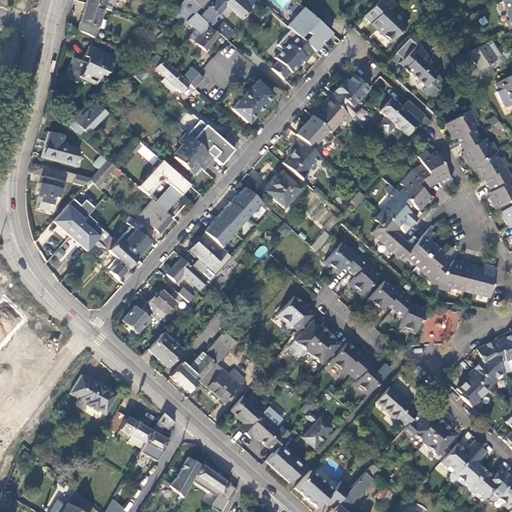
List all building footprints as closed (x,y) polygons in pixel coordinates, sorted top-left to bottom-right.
[(84,0),(84,3),(101,8),(110,11),(113,0),(84,0)] [(194,13),(199,8),(192,0),(183,10),(193,14),(194,13)] [(208,5),(198,16),(205,22),(209,25),(214,20),(212,18),(222,8),(226,11),(228,8),(240,19),(249,9),(245,5),(249,1),(247,0),(214,0),(209,6),(208,5)] [(303,8),(315,20),(321,14),(305,0),(299,0),(297,3),(303,8)] [(320,0),(305,0),(321,14),(328,6),(320,0)] [(394,5),(388,0),(377,0),(375,2),(364,15),(371,22),(370,23),(390,42),(406,25),(390,9),(394,5)] [(427,0),(418,0),(425,9),(431,6),(427,0)] [(511,0),(505,0),(503,1),(507,11),(507,13),(510,19),(509,20),(511,26),(511,0)] [(84,3),(75,30),(92,37),(101,8),(84,3)] [(193,14),(183,10),(177,8),(174,17),(182,24),(183,22),(193,14)] [(320,45),(318,43),(320,41),(322,42),(330,34),(315,20),(303,8),(286,27),(289,30),(299,39),(313,52),(320,45)] [(198,16),(194,13),(193,14),(183,22),(196,34),(189,43),(194,47),(195,45),(203,52),(216,35),(203,25),(205,22),(198,16)] [(227,41),(233,35),(222,25),(215,31),(227,41)] [(289,30),(276,45),(281,50),(274,59),(277,62),(271,69),(283,80),(290,73),(291,74),(299,65),(301,67),(313,52),(299,39),(289,30)] [(155,46),(164,38),(160,33),(150,41),(146,50),(150,51),(151,51),(155,46)] [(416,47),(409,40),(395,54),(402,61),(399,65),(405,70),(406,70),(425,88),(429,84),(434,90),(441,82),(436,77),(437,75),(429,67),(428,64),(417,45),(416,47)] [(501,57),(490,40),(483,44),(494,60),(494,61),(501,57)] [(494,60),(483,44),(466,52),(476,68),(464,75),(470,84),(485,77),(482,72),(493,65),(491,62),(494,60)] [(80,78),(94,84),(95,83),(96,82),(96,80),(99,73),(105,76),(109,68),(107,63),(110,57),(87,46),(79,61),(72,58),(62,78),(74,83),(76,80),(80,78)] [(182,78),(155,55),(147,64),(153,69),(163,79),(174,89),(180,94),(189,84),(182,78)] [(126,72),(140,60),(133,57),(122,67),(126,72)] [(143,60),(138,66),(148,75),(153,69),(147,64),(143,60)] [(138,66),(131,72),(144,84),(150,77),(148,75),(138,66)] [(191,67),(182,78),(189,84),(196,76),(198,74),(191,67)] [(504,89),(506,95),(511,91),(511,75),(494,84),(497,91),(498,92),(504,89)] [(189,84),(195,90),(202,81),(196,76),(189,84)] [(334,93),(329,99),(350,118),(355,112),(351,107),(366,90),(352,78),(343,87),(340,84),(333,92),(334,93)] [(170,93),(174,89),(163,79),(160,83),(170,93)] [(231,110),(246,124),(257,112),(258,114),(262,110),(262,106),(271,97),(255,83),(231,110)] [(434,90),(429,84),(425,88),(423,90),(432,99),(438,93),(434,90)] [(496,92),(503,107),(511,103),(506,95),(504,89),(498,92),(497,91),(496,92)] [(344,124),(349,118),(327,99),(319,107),(321,109),(317,113),(316,112),(310,118),(326,132),(330,135),(339,125),(344,124)] [(405,100),(399,107),(396,105),(394,108),(388,102),(379,112),(386,118),(378,126),(386,134),(394,125),(404,134),(421,115),(405,100)] [(82,137),(106,114),(92,102),(67,123),(82,137)] [(355,115),(362,121),(369,114),(361,108),(355,115)] [(460,144),(475,135),(472,130),(476,127),(472,120),(476,118),(471,110),(445,125),(451,136),(456,138),(460,144)] [(218,165),(232,150),(221,141),(197,119),(196,121),(186,112),(181,117),(191,126),(184,134),(203,152),(209,145),(216,152),(211,158),(212,160),(218,165)] [(497,116),(490,118),(493,129),(500,127),(497,116)] [(310,118),(294,135),(297,138),(310,150),(326,132),(310,118)] [(42,155),(73,164),(77,149),(59,144),(61,135),(48,131),(42,155)] [(203,152),(184,134),(177,142),(182,147),(172,157),(194,177),(201,169),(202,170),(212,160),(211,158),(203,152)] [(221,141),(232,150),(236,144),(226,135),(221,141)] [(460,144),(464,152),(461,153),(469,167),(471,166),(493,154),(495,152),(491,144),(487,146),(483,140),(479,142),(475,135),(460,144)] [(285,159),(281,164),(298,179),(300,182),(307,174),(307,171),(319,158),(310,150),(297,138),(285,152),(285,159)] [(142,143),(136,150),(152,165),(159,158),(142,143)] [(107,152),(102,158),(105,160),(106,160),(114,167),(118,162),(107,152)] [(430,181),(436,182),(447,175),(435,154),(428,157),(426,153),(417,158),(421,166),(412,172),(411,172),(426,185),(430,181)] [(489,184),(507,175),(504,169),(507,167),(501,159),(497,161),(493,154),(471,166),(480,182),(486,179),(489,184)] [(101,181),(108,173),(114,167),(106,160),(105,160),(94,172),(95,173),(90,178),(89,180),(96,187),(99,190),(105,184),(101,181)] [(160,161),(137,187),(147,196),(161,180),(169,186),(154,203),(155,204),(165,212),(180,195),(178,193),(186,184),(160,161)] [(119,182),(124,176),(114,167),(108,173),(119,182)] [(426,185),(411,172),(399,186),(402,189),(398,194),(407,202),(412,206),(424,193),(421,190),(426,185)] [(90,178),(74,174),(72,183),(83,186),(88,180),(89,180),(90,178)] [(262,193),(282,210),(299,191),(279,174),(262,193)] [(495,209),(511,199),(511,180),(511,181),(507,175),(489,184),(493,190),(486,194),(495,209)] [(37,208),(46,211),(49,204),(52,205),(54,197),(58,199),(61,190),(62,190),(64,182),(41,176),(39,183),(38,183),(36,193),(40,194),(37,208)] [(261,204),(243,189),(235,197),(229,203),(246,218),(253,210),(256,210),(261,204)] [(398,194),(394,191),(388,197),(392,200),(380,214),(394,226),(406,212),(402,208),(407,202),(398,194)] [(363,199),(364,198),(359,192),(347,205),(353,211),(363,199)] [(429,197),(424,193),(412,206),(417,211),(429,197)] [(154,203),(152,201),(134,221),(137,224),(155,204),(154,203)] [(232,233),(246,218),(229,203),(228,202),(223,209),(216,218),(232,232),(232,233)] [(163,214),(165,213),(165,212),(155,204),(137,224),(144,230),(149,225),(158,234),(170,220),(163,214)] [(511,206),(500,213),(509,228),(511,227),(511,206)] [(75,208),(57,227),(83,253),(89,248),(91,245),(93,243),(101,234),(75,208)] [(416,220),(406,212),(394,226),(396,228),(403,220),(410,227),(412,224),(416,220)] [(394,226),(380,214),(375,220),(379,224),(370,235),(379,242),(394,226)] [(210,224),(203,232),(203,233),(220,249),(225,243),(225,240),(232,232),(216,218),(215,217),(210,223),(210,224)] [(130,218),(125,223),(129,227),(116,242),(135,259),(149,244),(139,235),(144,230),(137,224),(134,221),(130,218)] [(410,227),(403,220),(396,228),(398,229),(403,234),(410,227)] [(284,238),(291,231),(284,224),(277,232),(284,238)] [(396,228),(394,226),(379,242),(394,256),(405,243),(394,234),(398,229),(396,228)] [(435,236),(427,230),(424,234),(414,245),(408,240),(405,243),(394,256),(400,261),(404,256),(416,266),(433,247),(429,243),(435,236)] [(108,235),(104,231),(101,234),(93,243),(98,248),(108,235)] [(220,249),(203,233),(186,251),(196,260),(189,267),(206,282),(213,274),(209,271),(225,253),(220,249)] [(315,252),(328,237),(324,233),(310,248),(315,252)] [(117,279),(135,259),(116,242),(108,235),(98,248),(103,252),(106,252),(107,251),(115,258),(110,263),(113,266),(108,272),(117,279)] [(351,269),(362,257),(353,249),(350,253),(340,244),(324,262),(338,275),(346,265),(351,269)] [(264,258),(267,247),(258,245),(255,256),(264,258)] [(439,252),(433,247),(416,266),(429,277),(427,280),(437,289),(442,272),(444,270),(439,265),(451,251),(445,246),(439,252)] [(196,260),(186,251),(179,259),(189,267),(196,260)] [(353,272),(364,260),(362,257),(351,269),(353,272)] [(179,258),(165,274),(174,282),(181,275),(198,291),(206,282),(189,267),(179,259),(179,258)] [(372,266),(364,260),(353,272),(357,275),(348,284),(361,295),(377,278),(368,270),(372,266)] [(453,260),(444,270),(442,272),(437,289),(448,291),(449,288),(463,291),(469,267),(461,265),(460,266),(457,265),(453,260)] [(477,269),(469,267),(463,291),(488,297),(495,270),(493,269),(482,266),(481,272),(476,270),(477,269)] [(394,306),(404,295),(396,287),(393,291),(383,282),(367,300),(380,312),(389,303),(394,306)] [(187,303),(192,298),(182,289),(177,294),(183,299),(187,303)] [(177,294),(173,291),(169,295),(179,304),(183,299),(177,294)] [(149,301),(142,309),(157,322),(164,315),(174,303),(161,293),(156,298),(151,303),(149,301)] [(414,334),(423,311),(408,305),(410,300),(404,295),(394,306),(403,314),(398,327),(414,334)] [(296,332),(311,315),(306,310),(304,312),(300,309),(303,307),(292,298),(276,316),(290,328),(296,332)] [(181,310),(187,303),(183,299),(179,304),(177,306),(181,310)] [(456,333),(458,311),(427,307),(424,340),(448,343),(449,332),(456,333)] [(123,329),(131,335),(132,333),(134,335),(147,321),(142,316),(144,314),(140,310),(138,312),(133,308),(120,321),(125,327),(123,329)] [(306,354),(328,329),(322,323),(317,329),(311,324),(294,343),(306,354)] [(336,335),(328,329),(306,354),(319,366),(336,347),(330,341),(336,335)] [(223,332),(215,341),(227,352),(235,343),(223,332)] [(511,333),(501,339),(502,341),(495,344),(494,341),(488,344),(499,366),(500,370),(504,374),(511,370),(511,333)] [(180,352),(160,334),(146,351),(165,369),(180,352)] [(186,367),(181,363),(168,376),(187,394),(213,365),(214,366),(216,364),(220,359),(227,352),(215,341),(202,355),(200,353),(186,367)] [(306,354),(294,343),(287,351),(292,356),(297,350),(304,357),(306,354)] [(508,377),(504,374),(500,370),(499,366),(488,344),(474,350),(479,362),(472,369),(490,387),(501,377),(504,381),(508,377)] [(354,353),(344,345),(329,363),(342,375),(344,373),(349,377),(361,363),(355,358),(352,355),(354,353)] [(359,354),(355,358),(361,363),(365,359),(359,354)] [(371,364),(365,359),(361,363),(367,368),(371,364)] [(361,363),(349,377),(355,382),(353,384),(366,395),(381,377),(372,369),(370,371),(367,368),(361,363)] [(244,381),(231,369),(227,374),(216,364),(214,366),(200,382),(223,403),(244,381)] [(476,400),(490,387),(472,369),(466,375),(469,379),(464,383),(463,382),(454,390),(472,409),(479,403),(476,400)] [(78,375),(67,394),(84,403),(83,404),(94,411),(94,410),(101,414),(113,395),(105,391),(106,390),(95,383),(94,384),(78,375)] [(404,427),(416,414),(408,406),(409,405),(389,387),(375,403),(395,421),(396,419),(404,427)] [(241,425),(247,431),(259,417),(261,415),(242,397),(229,411),(242,424),(241,425)] [(312,411),(318,416),(329,427),(336,420),(318,404),(312,411)] [(313,423),(301,436),(312,446),(329,427),(318,416),(312,411),(306,417),(313,423)] [(123,416),(115,412),(106,428),(114,432),(123,416)] [(167,429),(169,427),(172,423),(166,418),(161,413),(149,431),(143,443),(159,452),(166,441),(157,435),(163,426),(167,429)] [(404,427),(401,431),(410,439),(412,436),(422,445),(444,420),(438,414),(433,419),(427,414),(423,418),(417,413),(416,414),(404,427)] [(511,413),(503,423),(511,432),(503,441),(511,449),(511,447),(511,413)] [(143,443),(149,431),(125,417),(117,431),(119,433),(120,430),(130,436),(142,443),(143,443)] [(288,435),(280,429),(277,432),(259,417),(247,431),(245,433),(243,435),(250,441),(254,437),(272,454),(277,448),(288,435)] [(451,426),(444,420),(422,445),(435,457),(437,455),(440,458),(447,450),(444,448),(452,437),(446,431),(451,426)] [(142,443),(130,436),(127,441),(139,448),(142,443)] [(463,453),(455,446),(439,465),(450,475),(447,478),(450,480),(478,448),(479,447),(473,442),(463,453)] [(137,452),(153,461),(156,457),(159,452),(143,443),(142,443),(139,448),(137,452)] [(288,484),(301,469),(277,448),(272,454),(264,462),(288,484)] [(478,448),(450,480),(449,481),(452,484),(455,481),(466,490),(483,471),(476,465),(485,454),(478,448)] [(25,453),(20,451),(16,459),(21,462),(25,453)] [(201,465),(188,458),(177,476),(175,480),(169,486),(181,498),(192,479),(195,475),(201,465)] [(219,511),(234,487),(201,465),(195,475),(208,484),(205,488),(215,496),(209,505),(218,511),(219,511)] [(377,472),(370,465),(367,469),(363,474),(369,480),(377,472)] [(491,479),(483,471),(466,490),(478,501),(495,483),(497,484),(506,475),(500,469),(491,479)] [(310,471),(295,489),(317,509),(323,501),(332,509),(335,506),(349,490),(340,481),(332,490),(310,471)] [(369,480),(363,474),(349,490),(335,506),(342,511),(343,511),(351,503),(350,503),(369,480)] [(208,484),(195,475),(192,479),(205,488),(208,484)] [(511,480),(506,475),(497,484),(511,497),(511,485),(509,483),(511,480)] [(390,502),(389,494),(375,480),(366,490),(385,507),(390,502)] [(476,504),(478,506),(490,493),(497,484),(495,483),(478,501),(476,504)] [(511,507),(511,497),(497,484),(490,493),(496,498),(495,500),(508,511),(511,507)] [(89,511),(92,507),(75,493),(74,492),(67,504),(61,511),(89,511)] [(119,511),(122,507),(110,499),(102,511),(119,511)]
